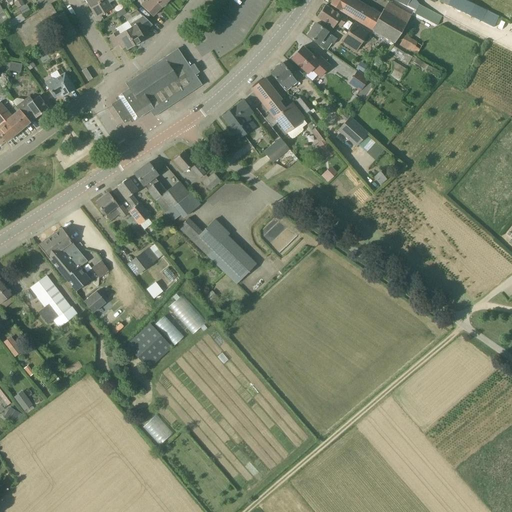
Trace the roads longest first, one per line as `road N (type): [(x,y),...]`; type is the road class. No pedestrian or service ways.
road 1 (unclassified): [(457,322),(174,128)]
road 2 (track): [(247,511),(462,325)]
road 3 (tertiary): [(174,128),(264,54),(305,0)]
road 4 (tertiary): [(0,240),(129,156)]
